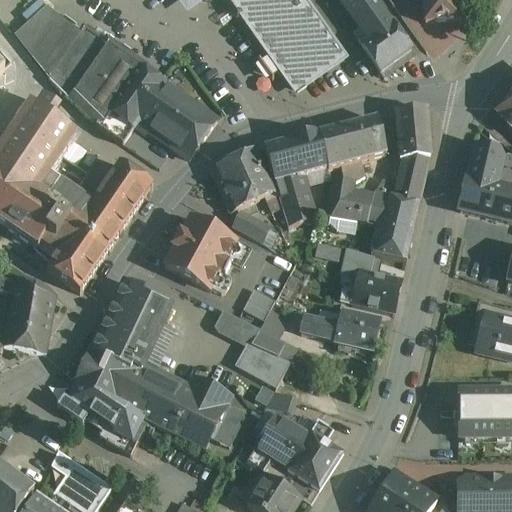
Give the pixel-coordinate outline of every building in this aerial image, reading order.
[(342,58),(301,0),(227,0),(293,92),(295,91),(294,90),(339,58),(340,59),(342,58)] [(392,28),(371,0),(336,0),(366,41),(369,45),(392,28)] [(421,0),(425,24),(425,26),(427,26),(427,25),(435,24),(435,25),(447,23),(455,21),(455,22),(457,21),(457,20),(456,20),(455,12),(456,12),(454,0),(421,0)] [(83,35),(47,10),(15,39),(50,83),(83,36),(83,35)] [(414,59),(392,28),(369,45),(366,41),(359,47),(383,81),(414,59)] [(139,69),(85,32),(83,35),(83,36),(50,83),(49,84),(96,131),(139,69)] [(217,124),(165,88),(166,87),(139,69),(96,131),(123,149),(138,128),(190,164),(217,124)] [(511,98),(497,116),(511,129),(511,98)] [(118,171),(91,211),(74,199),(59,188),(46,209),(36,202),(63,161),(76,142),(54,127),(60,118),(42,107),(37,115),(31,111),(3,152),(9,156),(8,157),(13,160),(4,174),(0,171),(0,227),(55,265),(49,273),(48,273),(47,275),(80,297),(81,296),(81,295),(119,239),(120,240),(121,237),(151,193),(153,191),(119,168),(118,171)] [(428,114),(395,117),(399,165),(430,162),(431,162),(428,114)] [(376,123),(318,138),(327,173),(328,174),(341,171),(361,166),(386,159),(376,123)] [(318,138),(264,152),(274,187),(300,180),(327,173),(318,138)] [(495,157),(475,152),(468,184),(467,184),(459,215),(511,227),(511,195),(495,191),(501,166),(495,157)] [(258,153),(212,175),(230,216),(276,195),(258,153)] [(511,161),(495,157),(501,166),(495,191),(511,195),(511,161)] [(88,179),(63,161),(36,202),(46,209),(59,188),(74,199),(88,179)] [(430,162),(399,165),(397,188),(394,202),(393,203),(419,209),(430,162)] [(361,166),(341,171),(344,185),(353,187),(353,188),(364,181),(361,166)] [(300,180),(274,187),(288,231),(317,224),(305,186),(300,180)] [(344,185),(331,183),(326,221),(347,224),(351,198),(353,188),(353,187),(344,185)] [(397,188),(382,184),(373,197),(394,202),(397,188)] [(394,202),(373,197),(372,201),(371,209),(382,211),(417,219),(419,209),(393,203),(394,202)] [(372,201),(351,198),(347,224),(357,226),(366,227),(371,209),(372,201)] [(382,211),(371,209),(366,227),(366,228),(377,230),(382,211)] [(417,219),(382,211),(377,230),(377,231),(371,258),(406,267),(417,219)] [(270,231),(242,215),(233,232),(261,247),(270,231)] [(234,247),(194,226),(186,242),(184,240),(176,254),(174,253),(164,270),(210,295),(211,293),(221,299),(225,297),(231,286),(230,282),(225,280),(231,268),(225,265),(234,247)] [(366,227),(357,226),(355,236),(364,237),(366,228),(366,227)] [(340,264),(343,250),(318,246),(316,260),(340,264)] [(374,262),(348,253),(341,281),(352,283),(351,291),(345,289),(340,306),(351,308),(351,309),(394,319),(402,284),(370,276),(374,262)] [(45,290),(15,285),(6,284),(4,297),(13,298),(3,351),(46,359),(56,301),(45,290)] [(172,310),(124,287),(75,389),(151,431),(171,388),(142,373),(172,310)] [(275,305),(254,294),(243,314),(264,326),(265,324),(275,305)] [(341,319),(321,315),(318,326),(338,330),(341,319)] [(259,334),(223,316),(214,332),(251,350),(259,335),(259,334)] [(511,324),(477,316),(468,354),(511,364),(511,324)] [(380,327),(341,319),(338,330),(335,346),(334,347),(373,356),(380,327)] [(318,326),(304,323),(301,338),(335,346),(338,330),(318,326)] [(284,334),(265,324),(264,326),(259,334),(259,335),(278,345),(284,334)] [(278,345),(259,335),(251,350),(277,362),(284,348),(283,348),(278,345)] [(298,352),(285,346),(283,348),(284,348),(277,362),(288,367),(298,352)] [(277,362),(251,350),(238,373),(275,393),(289,368),(288,367),(277,362)] [(191,391),(174,382),(171,388),(151,431),(203,455),(209,443),(202,440),(216,414),(220,416),(223,412),(229,400),(195,383),(191,391)] [(142,426),(75,389),(67,405),(88,420),(104,431),(113,437),(132,446),(142,426)] [(511,395),(459,396),(460,442),(511,442),(511,395)] [(296,405),(274,397),(266,411),(291,420),(296,405)] [(88,420),(67,405),(62,415),(82,429),(88,420)] [(227,414),(223,412),(220,416),(216,414),(202,440),(209,443),(219,447),(225,436),(235,441),(244,423),(242,416),(234,412),(227,414)] [(309,439),(277,418),(253,455),(268,465),(260,478),(263,480),(300,503),(310,510),(342,460),(340,459),(324,449),(333,435),(317,425),(309,439)] [(113,437),(104,431),(99,442),(108,448),(113,437)] [(132,446),(113,437),(108,448),(130,461),(136,449),(132,446)] [(253,455),(245,468),(260,478),(268,465),(253,455)] [(99,511),(112,494),(59,457),(52,472),(66,482),(47,509),(51,511),(99,511)] [(22,511),(34,494),(0,468),(0,511),(22,511)] [(432,511),(436,506),(392,478),(370,511),(432,511)] [(294,511),(300,503),(263,480),(262,482),(264,483),(246,511),(248,511),(294,511)] [(485,511),(485,486),(482,482),(465,483),(465,490),(458,496),(458,511),(485,511)] [(511,511),(511,482),(502,482),(498,486),(486,486),(485,486),(485,511),(511,511)] [(51,511),(47,509),(36,501),(28,511),(51,511)] [(138,511),(128,503),(121,511),(138,511)]
